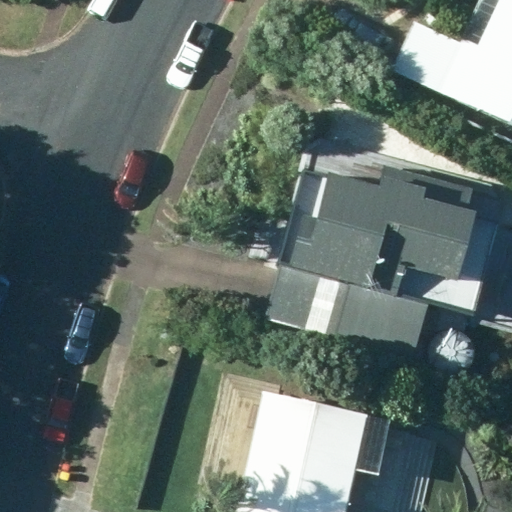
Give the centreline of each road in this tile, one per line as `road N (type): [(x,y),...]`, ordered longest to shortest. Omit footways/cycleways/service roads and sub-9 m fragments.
road 1 (residential): [(85,132),(9,511)]
road 2 (residential): [(163,0),(85,132)]
